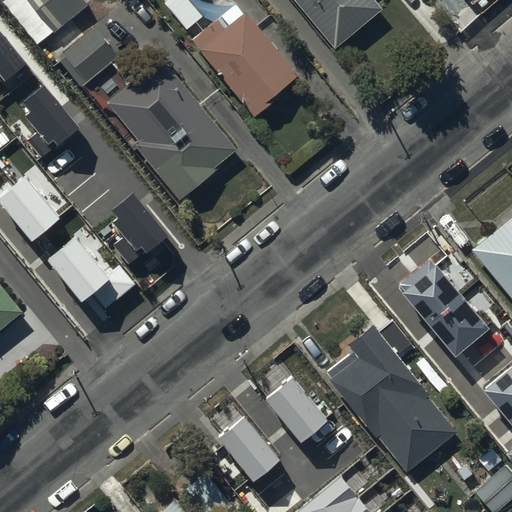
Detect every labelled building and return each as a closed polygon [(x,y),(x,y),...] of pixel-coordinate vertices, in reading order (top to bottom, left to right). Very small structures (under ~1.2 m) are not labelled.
[(82,0),(24,0),(53,34),(87,7),(82,0)] [(186,0),(171,0),(163,7),(186,34),(203,20),(186,0)] [(304,0),(340,41),(381,7),(374,0),(304,0)] [(219,12),(192,34),(252,108),(271,93),(268,89),(294,68),(244,6),(226,21),(219,12)] [(94,24),(64,48),(88,77),(118,53),(94,24)] [(24,69),(0,38),(0,78),(5,84),(24,69)] [(162,56),(109,98),(143,142),(138,146),(179,196),(214,168),(211,164),(233,146),(162,56)] [(44,91),(22,108),(42,132),(28,144),(44,163),(79,135),(44,91)] [(57,225),(21,180),(0,196),(0,201),(34,243),(57,225)] [(114,252),(130,272),(164,244),(132,204),(113,220),(129,240),(114,252)] [(511,210),(470,246),(511,296),(511,210)] [(103,281),(76,247),(52,267),(95,319),(133,287),(118,269),(103,281)] [(403,313),(450,372),(503,329),(444,256),(419,276),(426,285),(399,307),(404,313),(403,313)] [(401,260),(369,286),(389,310),(420,284),(401,260)] [(0,284),(0,318),(17,305),(0,284)] [(352,348),(324,369),(404,470),(457,428),(371,319),(345,339),(352,348)] [(354,495),(290,415),(229,464),(267,511),(299,511),(310,504),(316,511),(354,511),(359,509),(351,498),(354,495)] [(473,490),(493,511),(511,493),(511,470),(504,461),(473,490)] [(206,469),(185,485),(206,511),(224,511),(234,504),(206,469)] [(190,511),(176,494),(153,511),(190,511)]
